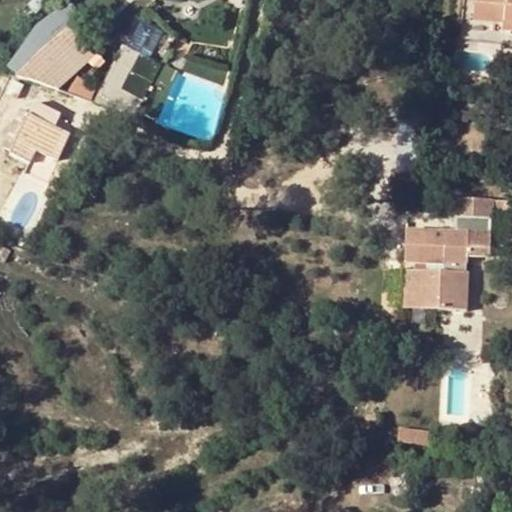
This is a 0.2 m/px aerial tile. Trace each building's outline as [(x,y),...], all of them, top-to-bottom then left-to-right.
[(511,0),(475,0),(474,23),(503,25),(502,35),(511,35),(511,0)] [(132,42),(155,56),(168,35),(146,20),(132,42)] [(40,55),(16,77),(34,86),(54,68),(40,55)] [(80,78),(74,94),(96,102),(102,86),(80,78)] [(41,158),(52,132),(27,121),(28,118),(19,114),(9,135),(18,140),(15,147),(5,143),(2,151),(12,155),(10,159),(26,165),(31,154),(41,158)] [(428,168),(425,118),(403,119),(406,170),(428,168)] [(18,140),(9,135),(5,143),(15,147),(18,140)] [(443,251),(443,235),(405,234),(404,250),(423,251),(443,251)] [(466,234),(443,235),(443,251),(443,264),(466,265),(466,234)] [(423,251),(404,250),(404,267),(423,267),(423,251)] [(465,313),(466,265),(443,264),(443,276),(413,276),(413,313),(465,313)] [(404,276),(403,313),(413,313),(413,276),(404,276)] [(378,418),(365,420),(367,430),(380,429),(378,418)] [(405,428),(403,439),(432,445),(434,433),(405,428)]
